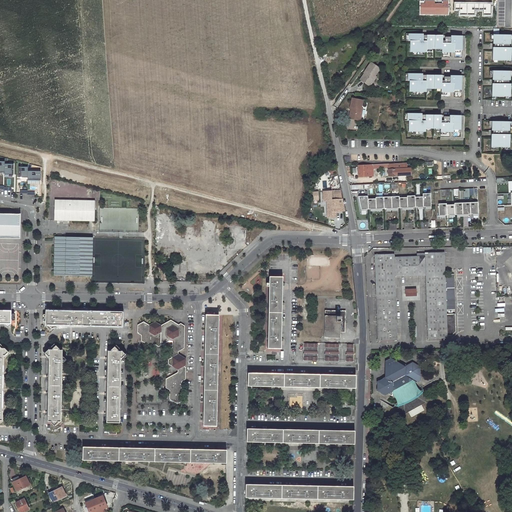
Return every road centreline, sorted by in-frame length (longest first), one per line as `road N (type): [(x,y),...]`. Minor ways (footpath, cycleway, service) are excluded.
road 1 (track): [(0,143),(355,239)]
road 2 (residential): [(356,511),(363,326),(355,239)]
road 3 (residential): [(31,297),(198,298)]
road 4 (residential): [(220,285),(273,238),(355,239)]
road 5 (residential): [(198,298),(195,441)]
road 6 (residential): [(355,239),(493,232)]
road 7 (residential): [(338,151),(474,156)]
road 8 (residential): [(474,156),(475,34)]
road 9 (residential): [(0,200),(32,214),(31,297)]
